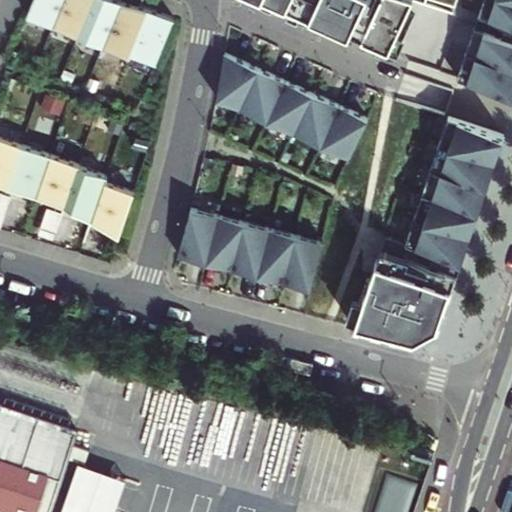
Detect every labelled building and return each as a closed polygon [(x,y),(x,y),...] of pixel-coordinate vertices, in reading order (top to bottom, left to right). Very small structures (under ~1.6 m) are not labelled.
[(53,25),(63,0),(33,0),(27,14),(53,25)] [(79,35),(92,0),(63,0),(53,25),(79,35)] [(103,45),(121,1),(119,0),(92,0),(79,35),(103,45)] [(271,0),(309,17),(347,34),(388,53),(412,0),(271,0)] [(511,0),(488,0),(488,2),(483,0),(458,77),(511,94),(511,0)] [(130,52),(148,7),(132,3),(121,1),(103,45),(129,56),(130,52)] [(161,12),(148,7),(130,52),(156,62),(174,17),(161,12)] [(241,59),(224,52),(217,97),(349,158),(368,118),(339,104),(296,85),(281,78),(255,66),(241,59)] [(68,100),(48,94),(43,108),(63,115),(68,100)] [(96,112),(81,107),(78,118),(92,123),(96,112)] [(386,236),(353,327),(414,343),(427,336),(439,330),(446,311),(456,280),(468,245),(479,211),(490,180),(501,147),(505,134),(451,116),(407,243),(386,236)] [(124,123),(113,120),(110,131),(120,134),(124,123)] [(0,182),(8,185),(22,143),(0,136),(0,182)] [(37,194),(50,153),(22,143),(8,185),(25,191),(37,194)] [(65,204),(78,165),(79,163),(50,153),(37,194),(51,200),(65,204)] [(91,220),(105,180),(106,174),(78,165),(65,204),(79,212),(91,220)] [(119,236),(134,191),(105,180),(91,220),(105,228),(119,236)] [(0,228),(11,196),(0,192),(0,228)] [(62,212),(47,207),(38,233),(53,239),(62,212)] [(322,242),(191,207),(179,253),(202,259),(225,264),(250,270),(274,276),(297,282),(311,286),(322,242)] [(0,511),(48,511),(68,453),(74,438),(0,413),(0,511)] [(90,444),(74,438),(68,453),(85,459),(90,444)] [(379,468),(367,511),(409,511),(424,459),(417,457),(411,477),(379,468)] [(116,511),(126,481),(77,465),(61,511),(116,511)]
